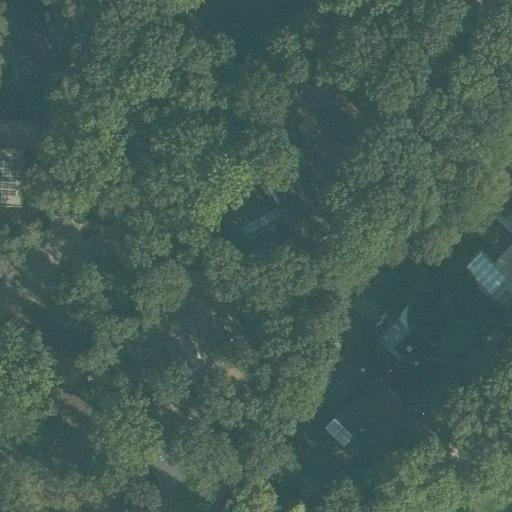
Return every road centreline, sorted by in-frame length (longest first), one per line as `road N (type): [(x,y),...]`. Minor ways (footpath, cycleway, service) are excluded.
road 1 (residential): [(47,285),(258,136),(338,41),(354,0)]
road 2 (residential): [(126,0),(47,285)]
road 3 (residential): [(35,511),(47,487),(56,349),(34,293)]
